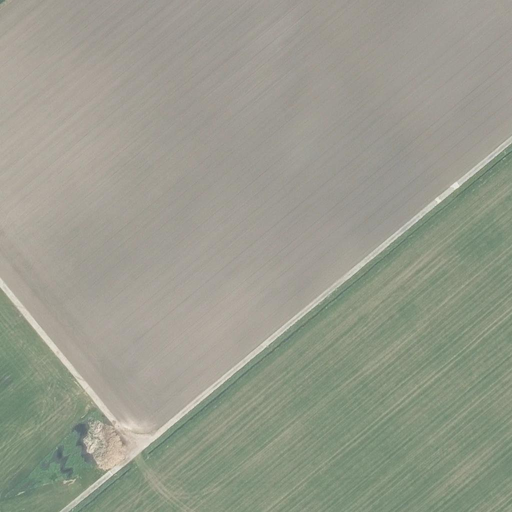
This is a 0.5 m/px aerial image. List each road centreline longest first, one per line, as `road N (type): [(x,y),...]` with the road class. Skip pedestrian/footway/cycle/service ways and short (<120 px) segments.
road 1 (unclassified): [(45,511),(511,129)]
road 2 (unknown): [(0,278),(135,437)]
